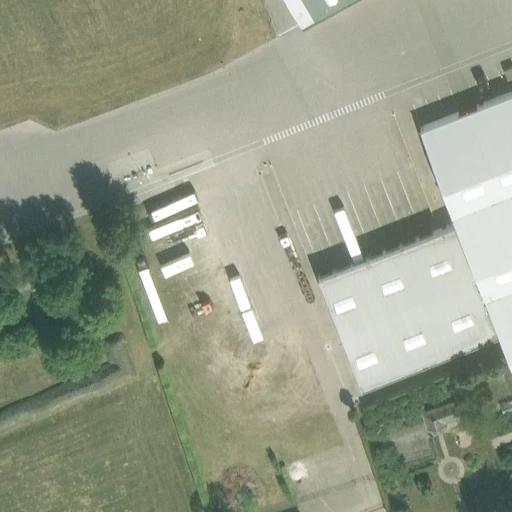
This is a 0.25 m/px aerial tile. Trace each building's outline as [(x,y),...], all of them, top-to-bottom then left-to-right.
[(290,0),(303,24),(347,0),(290,0)] [(511,90),(422,126),(459,220),(320,275),(363,385),(502,331),(511,357),(511,90)] [(256,259),(240,265),(264,327),(276,322),(271,309),(301,297),(277,234),(250,245),(256,259)] [(458,404),(424,414),(427,427),(436,431),(444,430),(448,423),(447,420),(462,415),(458,404)] [(291,431),(279,436),(299,488),(311,483),(291,431)]
